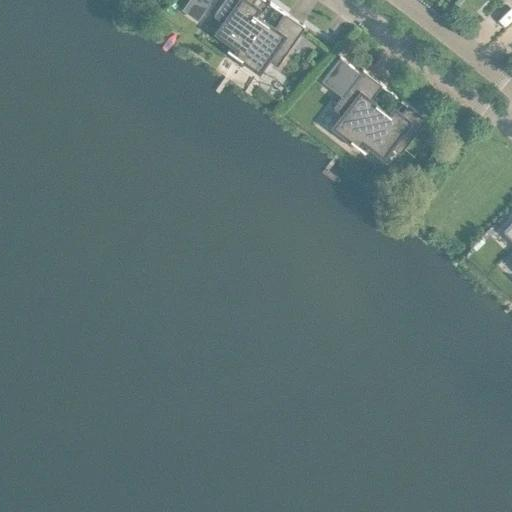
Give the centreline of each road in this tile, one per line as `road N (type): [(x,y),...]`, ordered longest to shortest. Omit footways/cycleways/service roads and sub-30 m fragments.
road 1 (residential): [(351,0),(499,125)]
road 2 (residential): [(511,79),(403,0)]
